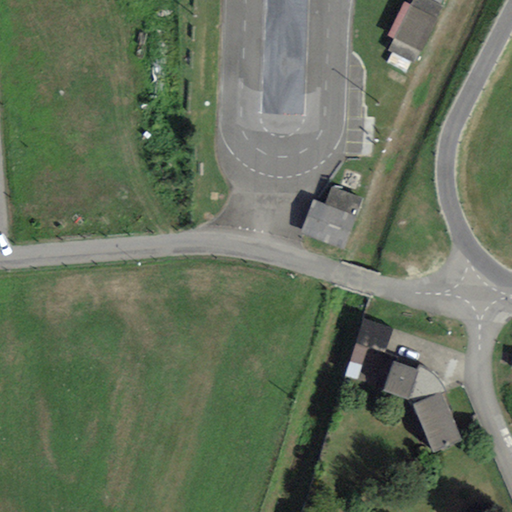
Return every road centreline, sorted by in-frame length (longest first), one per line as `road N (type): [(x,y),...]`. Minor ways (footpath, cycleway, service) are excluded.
road 1 (unclassified): [(0,258),(209,244),(267,252),(413,296),(472,298)]
road 2 (unclassified): [(472,298),(447,203),(447,156),(483,57),(511,7)]
road 3 (residential): [(511,460),(481,382),(472,298)]
